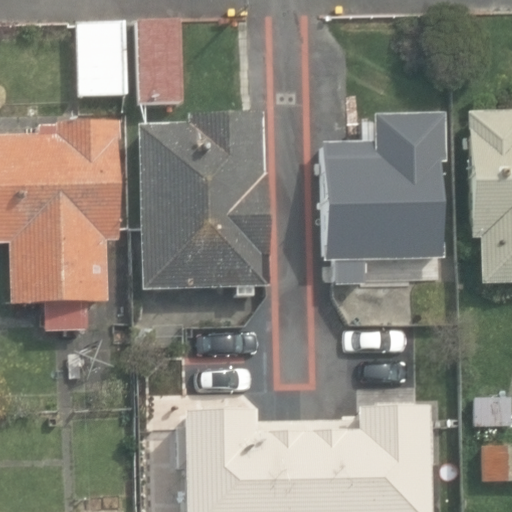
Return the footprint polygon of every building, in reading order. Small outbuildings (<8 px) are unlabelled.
[(137,22),(139,103),(182,102),(181,21),(137,22)] [(75,24),(77,97),(126,96),(124,23),(75,24)] [(137,128),(141,289),(265,286),(264,271),(270,270),(268,175),(262,175),(260,112),(183,114),(183,126),(137,128)] [(472,240),(475,288),(511,286),(511,113),(461,115),(463,240),(472,240)] [(331,261),(332,286),(364,286),(363,261),(443,259),(441,116),(372,117),(372,123),(372,141),(318,142),(320,262),(331,261)] [(42,304),(43,332),(86,331),(85,302),(107,302),(105,242),(120,241),(118,123),(39,124),(39,138),(0,139),(0,243),(8,244),(10,305),(42,304)] [(474,426),(509,426),(509,400),(474,400),(474,426)] [(178,416),(179,511),(424,511),(423,410),(407,411),(407,404),(367,405),(367,413),(354,413),(354,418),(251,420),(251,416),(233,416),(233,411),(194,412),(194,416),(178,416)] [(480,446),(480,483),(511,483),(511,446),(480,446)]
